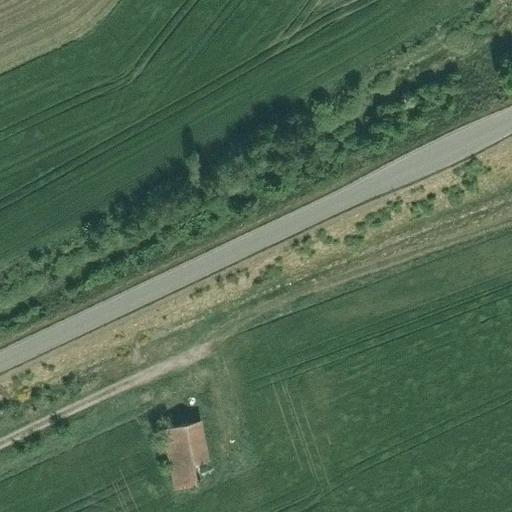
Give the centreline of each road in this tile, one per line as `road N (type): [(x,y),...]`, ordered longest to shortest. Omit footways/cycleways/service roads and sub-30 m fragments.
road 1 (unclassified): [(0,365),(511,114)]
road 2 (track): [(0,448),(200,355)]
